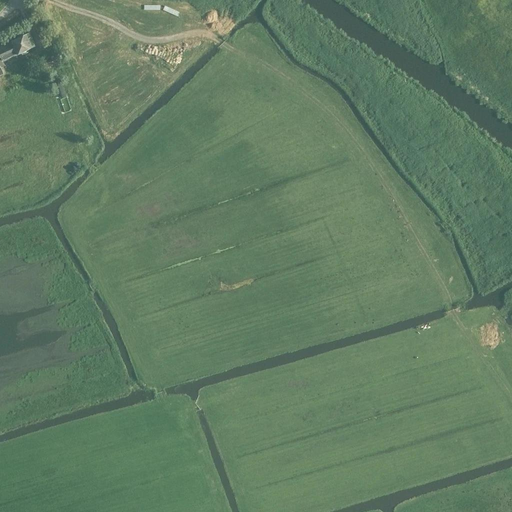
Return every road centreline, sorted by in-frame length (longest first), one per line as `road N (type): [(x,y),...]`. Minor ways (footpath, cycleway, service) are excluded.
road 1 (track): [(421,336),(455,319),(363,156),(319,102),(233,54),(198,102)]
road 2 (track): [(233,54),(203,33),(156,44),(46,0)]
